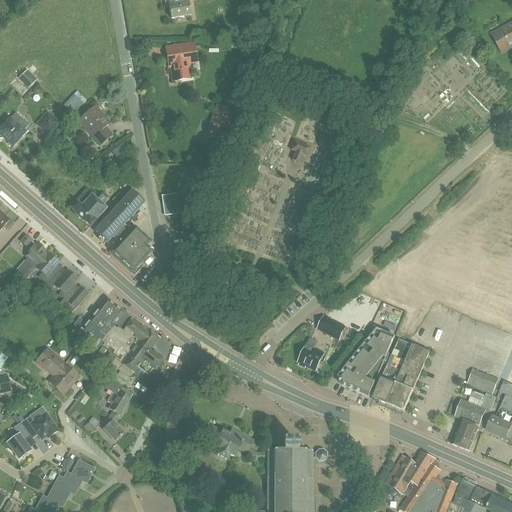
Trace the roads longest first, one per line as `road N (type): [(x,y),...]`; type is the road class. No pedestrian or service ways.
road 1 (residential): [(115,0),(169,293),(161,316)]
road 2 (primary): [(161,316),(0,176)]
road 3 (residential): [(249,373),(280,333),(393,229)]
road 4 (unclassified): [(393,229),(511,117)]
road 5 (residential): [(122,475),(193,339)]
road 6 (primary): [(390,428),(249,373)]
road 7 (primary): [(511,481),(390,428)]
